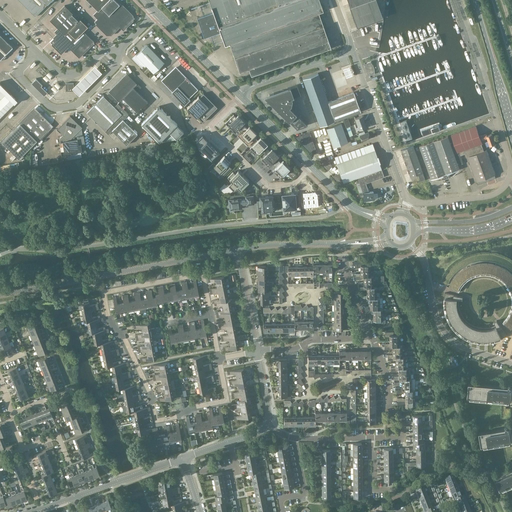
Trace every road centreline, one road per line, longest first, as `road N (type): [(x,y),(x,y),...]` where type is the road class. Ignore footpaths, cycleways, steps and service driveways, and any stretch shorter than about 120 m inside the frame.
road 1 (residential): [(218,358),(202,272),(102,292),(157,420),(227,401)]
road 2 (unclassified): [(348,204),(322,216),(0,254)]
road 3 (unclassified): [(406,198),(485,196),(508,178),(509,157),(456,0)]
road 4 (tertiary): [(0,294),(236,249)]
road 5 (residential): [(511,365),(448,338),(421,256),(408,244)]
road 6 (unclassified): [(118,51),(115,66),(62,107),(45,103),(15,73),(35,53)]
road 7 (unclassified): [(406,198),(350,48)]
road 8 (unclassified): [(348,204),(239,95)]
road 9 (tertiary): [(236,249),(388,241)]
road 10 (primary): [(472,0),(511,131)]
road 11 (unclassified): [(239,95),(350,48)]
